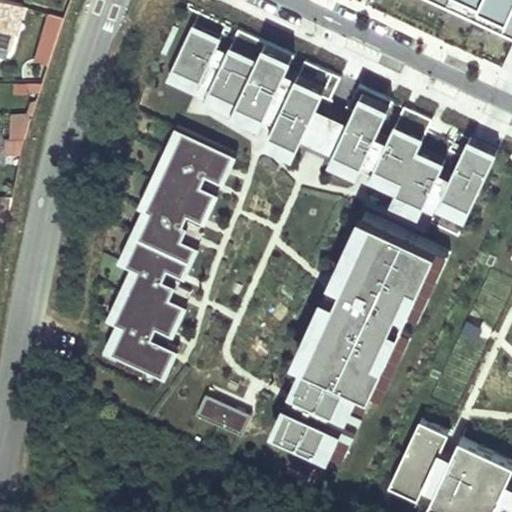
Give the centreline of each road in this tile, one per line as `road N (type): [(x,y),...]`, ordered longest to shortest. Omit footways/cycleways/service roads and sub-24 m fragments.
road 1 (secondary): [(110,0),(49,196),(0,461)]
road 2 (unknown): [(24,332),(131,379),(168,386),(191,348),(246,188)]
road 3 (residential): [(511,103),(291,0)]
